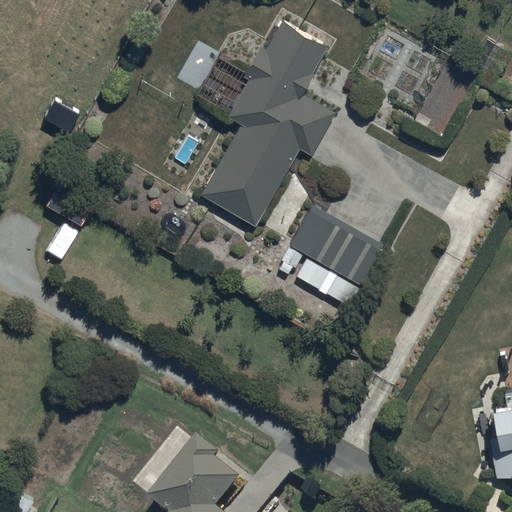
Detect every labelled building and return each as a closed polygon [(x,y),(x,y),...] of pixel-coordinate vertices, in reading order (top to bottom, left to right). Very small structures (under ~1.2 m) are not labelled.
[(321,33),(282,12),(231,103),(245,111),(205,184),(253,210),(293,137),(305,144),(330,98),(295,79),(321,33)] [(450,51),(412,119),(441,135),(479,68),(487,72),(503,44),(488,36),(472,64),(450,51)] [(377,234),(314,199),(294,235),(357,270),(377,234)] [(359,284),(306,254),(296,271),(349,301),(359,284)] [(511,396),(495,400),(501,434),(511,431),(511,396)] [(233,480),(190,448),(154,498),(172,511),(222,511),(214,506),(233,480)] [(360,511),(364,500),(343,493),(336,511),(337,511),(360,511)]
